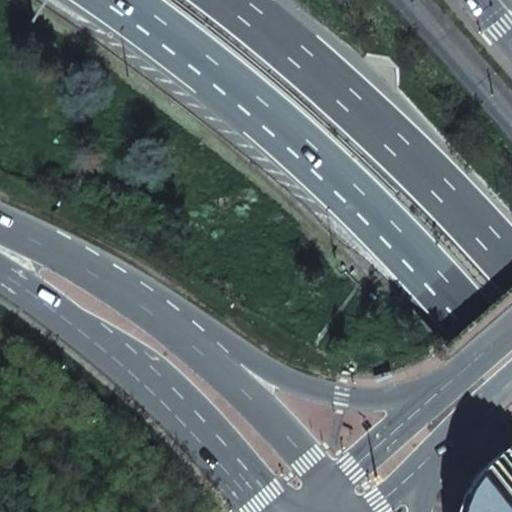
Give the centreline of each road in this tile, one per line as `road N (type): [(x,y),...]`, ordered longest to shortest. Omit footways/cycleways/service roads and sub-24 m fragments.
road 1 (motorway): [(113,0),(197,58),(354,194),(511,370)]
road 2 (motorway): [(511,262),(385,132),(230,0)]
road 3 (secondary): [(0,273),(177,413),(269,511)]
road 4 (secondary): [(441,388),(341,397),(174,322)]
road 5 (secondary): [(329,482),(174,322)]
road 6 (secondary): [(174,322),(0,231)]
road 7 (secondary): [(441,388),(329,482)]
